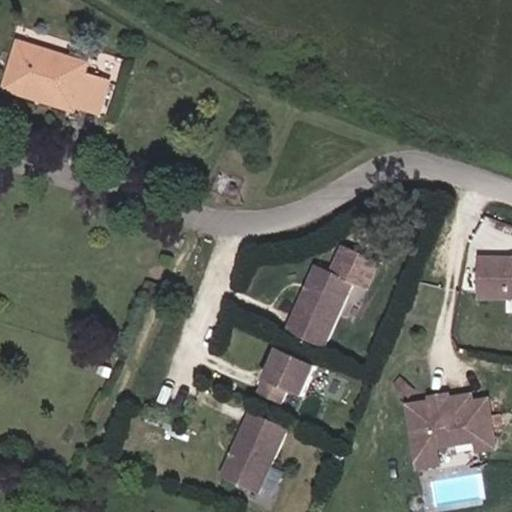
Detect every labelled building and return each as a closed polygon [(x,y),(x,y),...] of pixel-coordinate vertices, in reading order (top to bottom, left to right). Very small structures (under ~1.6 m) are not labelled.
[(102,115),(112,83),(88,75),(89,69),(68,62),(69,58),(20,43),(5,90),(42,101),(44,96),(78,107),(102,115)] [(91,64),(69,58),(68,62),(89,69),(91,64)] [(78,107),(44,96),(42,101),(76,112),(78,107)] [(373,258),(346,246),(334,273),(318,266),(289,331),(327,348),(356,284),(361,286),(373,258)] [(370,290),(382,262),(373,258),(361,286),(370,290)] [(511,300),(511,258),(480,259),(479,300),(511,300)] [(304,398),(319,366),(281,349),(260,394),(283,405),(290,391),(304,398)] [(449,405),(451,399),(450,394),(431,398),(432,403),(436,407),(449,405)] [(499,450),(491,400),(475,403),(474,396),(451,399),(449,405),(436,407),(432,403),(409,406),(420,469),(442,466),(439,449),(479,442),(481,452),(499,450)] [(260,495),(290,429),(253,412),(223,478),(260,495)] [(279,494),(287,471),(277,468),(269,491),(279,494)]
